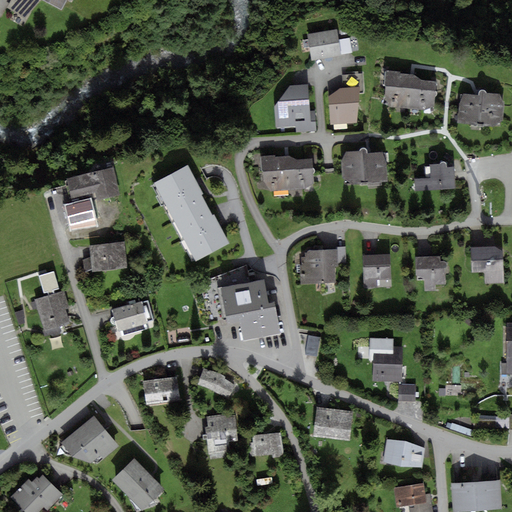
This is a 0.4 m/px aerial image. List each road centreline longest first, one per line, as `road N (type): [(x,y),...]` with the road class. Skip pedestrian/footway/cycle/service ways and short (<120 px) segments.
road 1 (residential): [(278,249),(246,187),(240,161),(249,145),(452,132)]
road 2 (residential): [(278,249),(320,226),(408,231),(511,220)]
road 3 (residential): [(221,350),(271,407),(317,511)]
road 4 (residential): [(106,384),(56,204)]
road 5 (residential): [(299,376),(437,432)]
road 6 (residential): [(299,376),(278,249)]
road 7 (residential): [(106,384),(152,359),(221,350)]
